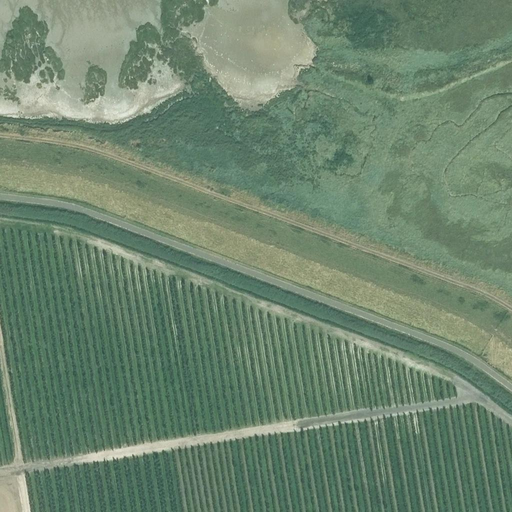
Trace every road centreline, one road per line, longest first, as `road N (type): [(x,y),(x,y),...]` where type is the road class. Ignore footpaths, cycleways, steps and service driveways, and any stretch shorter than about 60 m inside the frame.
road 1 (unclassified): [(511,388),(450,348),(239,268),(71,206),(0,195)]
road 2 (track): [(0,470),(475,396),(511,424)]
